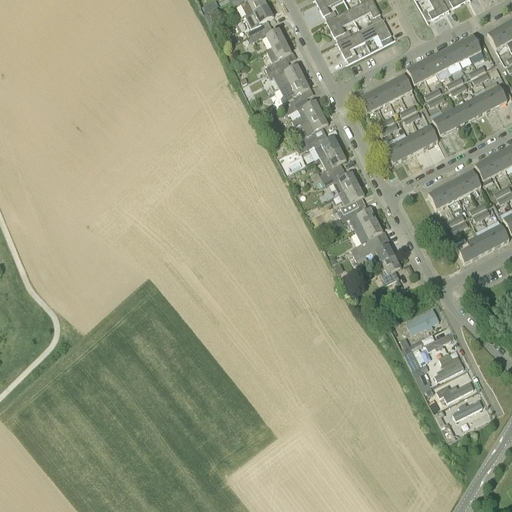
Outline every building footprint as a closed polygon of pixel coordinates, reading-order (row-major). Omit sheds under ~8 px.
[(253,15),(266,8),(262,0),(237,0),(231,3),(234,9),(240,6),(247,18),(253,15)] [(326,22),(336,17),(334,13),(330,14),(327,9),(343,1),(342,0),(317,0),(315,1),(323,18),(324,18),(326,22)] [(348,11),(354,22),(370,14),(373,20),(370,22),(372,26),(382,22),(379,17),(380,17),(371,0),(361,5),(348,11)] [(449,13),(448,12),(443,2),(441,0),(427,0),(432,8),(425,12),(423,7),(419,10),(427,24),(431,21),(432,22),(449,13)] [(469,0),(455,0),(449,3),(447,0),(446,0),(443,2),(448,12),(453,9),(453,10),(470,1),(469,0)] [(249,39),(271,28),(268,22),(273,20),(266,8),(253,15),(259,27),(246,34),(249,39)] [(337,44),(350,37),(347,32),(344,33),(341,28),(354,22),(348,11),(336,17),(326,22),(325,23),(334,40),(335,40),(337,44)] [(213,35),(218,32),(213,22),(211,23),(210,21),(214,19),(212,15),(208,17),(207,15),(203,17),(213,35)] [(358,33),(364,44),(381,36),(384,42),(380,44),(383,49),(393,44),(390,39),(391,39),(382,21),(382,22),(372,26),(358,33)] [(506,46),(511,42),(511,30),(509,25),(498,31),(506,46)] [(271,50),(285,43),(279,32),(274,35),(271,28),(249,39),(252,45),(265,38),(271,50)] [(495,53),(506,46),(498,31),(487,38),(495,53)] [(348,66),(358,61),(355,56),(352,58),(349,52),(364,44),(358,33),(350,37),(337,44),(336,45),(345,62),(346,61),(348,66)] [(462,44),(470,60),(481,54),(473,39),(462,44)] [(267,75),(288,65),(285,58),(291,56),(285,43),(271,50),(266,52),(273,65),(264,70),(267,75)] [(459,66),(470,60),(462,44),(451,50),(459,66)] [(448,71),(459,66),(451,50),(440,56),(448,71)] [(436,77),(448,71),(440,56),(428,61),(436,77)] [(425,83),(436,77),(428,61),(417,67),(425,83)] [(290,86),(303,80),(297,68),(291,71),(288,65),(267,75),(269,80),(283,74),(290,86)] [(414,89),(425,83),(417,67),(406,73),(414,89)] [(478,76),(485,73),(483,68),(475,71),(478,76)] [(471,80),(478,76),(475,71),(468,75),(471,80)] [(482,83),(489,80),(486,75),(479,79),(482,83)] [(393,84),(401,100),(412,94),(404,78),(393,84)] [(455,88),(463,84),(460,79),(453,83),(455,88)] [(474,87),(482,83),(479,79),(472,82),(474,87)] [(281,114),(307,100),(303,94),(309,91),(303,80),(290,86),(279,92),(283,99),(282,100),(281,101),(281,102),(281,103),(281,104),(281,105),(282,107),(278,109),(280,114),(281,114)] [(448,91),(455,88),(453,83),(446,86),(448,91)] [(390,105),(401,100),(393,84),(382,90),(390,105)] [(459,95),(467,91),(464,86),(457,90),(459,95)] [(487,95),(495,110),(507,105),(499,89),(487,95)] [(379,111),(390,105),(382,90),(371,95),(379,111)] [(433,99),(441,95),(438,90),(431,94),(433,99)] [(452,98),(459,95),(457,90),(450,94),(452,98)] [(420,100),(423,104),(433,99),(431,94),(420,100)] [(367,117),(379,111),(371,95),(359,101),(367,117)] [(484,116),(495,110),(487,95),(476,100),(484,116)] [(437,106),(445,102),(442,98),(435,102),(437,106)] [(300,126),(321,115),(315,104),(310,107),(307,100),(281,114),(284,119),(297,112),(300,118),(291,123),(294,129),(300,126)] [(473,122),(484,116),(476,100),(465,106),(473,122)] [(430,109),(430,110),(437,106),(435,102),(424,107),(426,111),(430,109)] [(462,127),(473,122),(465,106),(454,112),(462,127)] [(409,116),(416,112),(414,107),(407,111),(409,116)] [(402,119),(409,116),(407,111),(399,114),(402,119)] [(451,133),(462,127),(454,112),(443,117),(451,133)] [(413,123),(420,119),(417,114),(410,118),(413,123)] [(299,149),(325,136),(322,130),(327,127),(321,115),(300,126),(306,139),(297,144),(299,149)] [(440,139),(451,133),(443,117),(432,123),(440,139)] [(406,127),(413,123),(410,118),(403,122),(406,127)] [(387,127),(394,123),(392,119),(384,122),(387,127)] [(380,131),(387,127),(384,122),(377,126),(380,131)] [(390,134),(398,131),(395,126),(388,129),(390,134)] [(383,138),(390,134),(388,129),(381,133),(383,138)] [(438,144),(436,141),(430,129),(419,135),(427,150),(438,144)] [(415,156),(427,150),(419,135),(408,140),(415,156)] [(320,161),(339,151),(333,140),(329,142),(325,136),(299,149),(298,150),(300,156),(314,148),(320,161)] [(404,161),(415,156),(408,140),(396,146),(404,161)] [(393,167),(404,161),(396,146),(385,152),(393,167)] [(315,186),(344,172),(340,166),(345,163),(339,151),(320,161),(327,174),(312,181),(313,183),(310,184),(311,188),(315,186)] [(505,173),(511,169),(511,159),(508,151),(497,157),(505,173)] [(494,179),(505,173),(497,157),(486,163),(494,179)] [(483,185),(494,179),(486,163),(475,169),(483,185)] [(339,197),(358,187),(352,176),(347,178),(344,172),(315,186),(317,189),(323,186),(325,188),(332,184),(339,197)] [(462,180),(469,195),(481,189),(473,174),(462,180)] [(458,201),(469,195),(462,180),(450,186),(458,201)] [(447,207),(458,201),(450,186),(439,192),(447,207)] [(340,219),(365,206),(362,200),(364,199),(358,187),(339,197),(344,207),(339,210),(340,212),(335,214),(338,220),(340,219)] [(503,196),(510,193),(508,188),(501,192),(503,196)] [(436,213),(447,207),(439,192),(428,197),(436,213)] [(496,200),(503,196),(501,192),(494,196),(496,200)] [(500,207),(508,203),(505,199),(497,203),(500,207)] [(479,214),(486,210),(483,205),(476,208),(479,214)] [(355,234),(376,223),(370,211),(368,212),(365,206),(340,219),(343,224),(348,222),(355,234)] [(472,218),(479,214),(476,208),(469,212),(472,218)] [(483,221),(490,218),(487,212),(480,216),(483,221)] [(457,225),(464,222),(461,216),(454,220),(457,225)] [(476,225),(483,221),(480,216),(473,219),(476,225)] [(511,238),(511,237),(511,217),(503,223),(511,238)] [(450,229),(457,225),(454,220),(447,224),(450,229)] [(353,257),(380,244),(377,237),(382,235),(376,223),(355,234),(361,246),(350,252),(353,257)] [(461,232),(468,229),(465,223),(458,227),(461,232)] [(453,236),(461,232),(458,227),(451,231),(453,236)] [(490,234),(498,249),(509,243),(501,228),(490,234)] [(486,255),(498,249),(490,234),(478,240),(486,255)] [(475,261),(486,255),(478,240),(467,245),(475,261)] [(377,268),(394,259),(388,247),(383,250),(380,244),(353,257),(356,263),(371,255),(377,268)] [(464,267),(475,261),(467,245),(456,251),(464,267)] [(399,281),(395,273),(400,271),(394,259),(377,268),(376,268),(382,280),(386,288),(399,281)] [(378,301),(382,308),(395,301),(391,294),(378,301)] [(430,328),(436,324),(430,313),(403,326),(409,338),(424,330),(426,334),(431,331),(430,328)] [(427,352),(448,342),(443,331),(422,342),(427,352)] [(403,351),(408,349),(405,342),(400,345),(403,351)] [(412,373),(419,369),(411,354),(404,358),(412,373)] [(434,384),(462,370),(456,358),(438,367),(441,373),(431,378),(434,384)] [(418,379),(423,376),(420,370),(415,373),(418,379)] [(444,403),(471,389),(463,374),(436,388),(444,403)] [(455,424),(482,411),(478,402),(451,416),(455,424)] [(449,429),(441,433),(448,446),(456,442),(449,429)]
